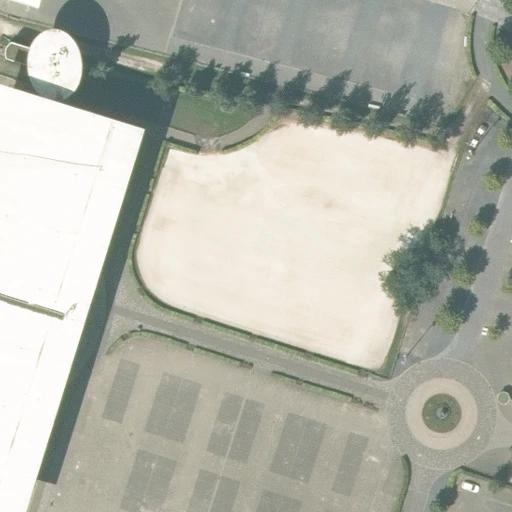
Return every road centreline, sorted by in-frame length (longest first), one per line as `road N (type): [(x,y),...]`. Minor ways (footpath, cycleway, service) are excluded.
road 1 (unknown): [(449,137),(4,30)]
road 2 (unknown): [(208,154),(202,119),(0,66)]
road 3 (unknown): [(492,0),(480,54),(498,97),(511,108)]
